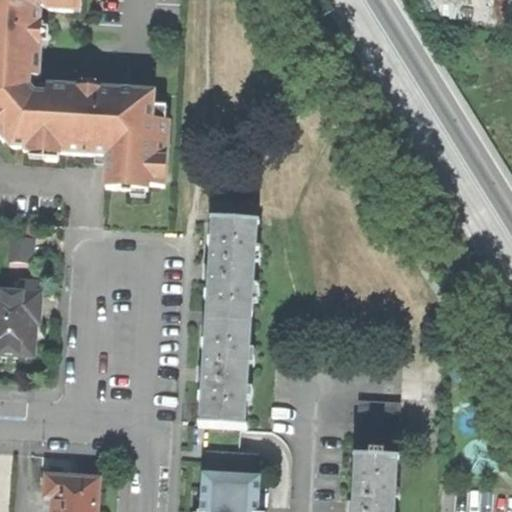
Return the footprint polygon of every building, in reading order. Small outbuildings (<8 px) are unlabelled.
[(0,0),(0,140),(3,144),(5,142),(13,151),(24,151),(24,154),(75,156),(108,157),(107,190),(149,193),(149,187),(165,188),(168,143),(161,143),(162,124),(166,124),(166,108),(153,108),(154,95),(126,94),(114,94),(87,92),(47,90),(47,98),(34,98),(30,93),(31,80),(40,80),(40,73),(43,28),(38,28),(41,25),(42,22),(42,20),(42,18),(40,15),(45,12),(74,14),(75,0),(0,0)] [(210,281),(208,321),(252,324),(258,225),(213,223),(211,267),(206,267),(206,274),(205,280),(210,281)] [(32,265),(34,265),(36,241),(10,240),(9,244),(8,261),(8,264),(14,264),(32,265)] [(0,261),(8,261),(9,244),(1,243),(1,253),(0,261)] [(31,274),(32,265),(14,264),(14,273),(31,274)] [(21,285),(21,295),(37,296),(38,286),(21,285)] [(0,293),(0,354),(33,356),(34,335),(35,323),(38,323),(39,296),(37,296),(21,295),(0,293)] [(246,429),(252,324),(208,321),(205,369),(200,369),(200,375),(199,382),(204,383),(201,426),(199,426),(199,428),(247,430),(247,429),(246,429)] [(360,403),(357,458),(397,461),(399,441),(401,405),(360,403)] [(256,511),(259,456),(207,452),(206,464),(205,478),(204,490),(203,511),(256,511)] [(356,460),(356,470),(354,503),(349,503),(348,511),(394,511),(397,463),(399,463),(399,461),(397,461),(357,458),(355,458),(354,460),(356,460)] [(98,511),(100,482),(77,481),(72,481),(47,479),(44,511),(98,511)]
